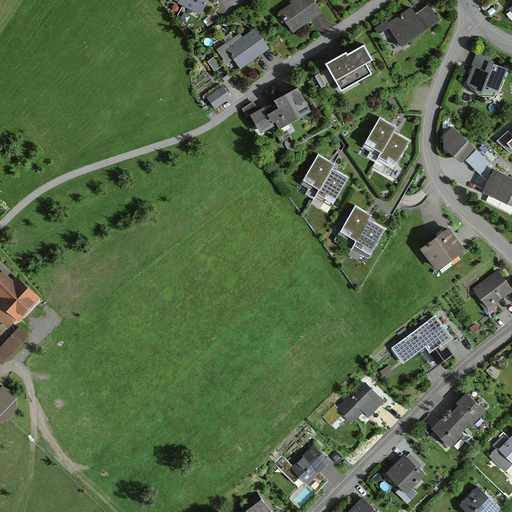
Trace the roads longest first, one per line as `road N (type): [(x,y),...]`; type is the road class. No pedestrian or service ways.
road 1 (track): [(247,96),(197,131),(62,177),(0,225)]
road 2 (residential): [(511,254),(448,193),(428,145),(434,101),(471,20)]
road 3 (residential): [(511,332),(320,511)]
road 4 (residential): [(381,0),(247,96)]
